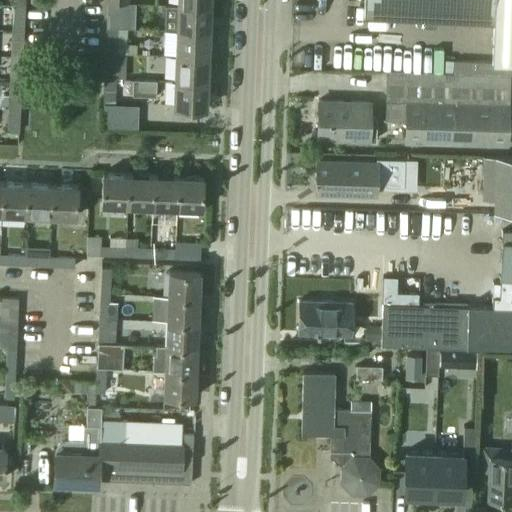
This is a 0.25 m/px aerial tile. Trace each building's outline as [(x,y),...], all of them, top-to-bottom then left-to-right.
[(511,62),(511,0),(364,0),(364,16),(493,20),(491,62),(511,62)] [(107,2),(106,28),(118,28),(119,3),(107,2)] [(210,6),(177,5),(176,31),(209,32),(210,6)] [(23,32),(24,7),(14,6),(12,31),(23,32)] [(106,28),(105,52),(117,53),(118,28),(106,28)] [(24,57),(25,32),(23,32),(12,31),(11,56),(22,57),(24,57)] [(176,31),(175,55),(208,57),(209,32),(176,31)] [(117,53),(105,52),(104,77),(116,78),(117,53)] [(208,57),(175,55),(174,80),(207,81),(208,57)] [(11,56),(9,81),(20,82),(22,57),(11,56)] [(508,144),(509,103),(510,103),(510,75),(386,71),(385,120),(407,121),(407,141),(508,144)] [(115,104),(116,78),(104,77),(103,103),(115,104)] [(132,77),(131,92),(156,93),(157,78),(132,77)] [(206,107),(207,81),(174,80),(173,106),(206,107)] [(19,107),(20,82),(9,81),(8,107),(19,107)] [(318,138),(371,140),(377,140),(377,117),(371,117),(371,102),(319,100),(318,138)] [(17,133),(19,107),(8,107),(7,132),(17,133)] [(511,156),(497,156),(496,200),(511,200),(511,156)] [(377,158),(377,161),(317,160),(316,192),(376,193),(377,180),(386,180),(385,186),(405,187),(405,158),(377,158)] [(101,204),(126,205),(127,173),(103,172),(101,204)] [(126,205),(151,206),(152,174),(127,173),(126,205)] [(151,206),(176,207),(177,176),(152,174),(151,206)] [(177,176),(176,207),(202,209),(203,177),(177,176)] [(1,214),(26,215),(27,183),(2,182),(1,214)] [(52,184),(27,183),(26,215),(51,216),(52,184)] [(78,185),(52,184),(51,216),(76,217),(75,234),(88,234),(90,191),(78,190),(78,185)] [(87,255),(125,256),(125,238),(125,246),(101,245),(101,236),(87,235),(87,255)] [(125,238),(125,256),(149,258),(149,247),(138,247),(138,238),(125,237),(125,238)] [(149,247),(149,258),(175,259),(175,242),(175,241),(174,248),(149,247)] [(511,242),(502,241),(500,279),(500,280),(511,280),(511,242)] [(175,242),(175,259),(200,260),(201,242),(175,242)] [(0,262),(24,264),(24,255),(0,253),(0,262)] [(49,265),(49,256),(24,255),(24,264),(49,265)] [(75,257),(49,256),(49,265),(74,266),(75,257)] [(100,292),(110,292),(112,267),(101,267),(100,292)] [(168,295),(199,296),(200,270),(169,269),(168,295)] [(383,303),(382,346),(417,347),(417,335),(423,335),(423,315),(417,315),(418,304),(418,294),(397,293),(398,277),(384,276),(383,303)] [(417,335),(417,347),(425,347),(426,347),(432,347),(486,349),(511,349),(511,280),(500,280),(499,296),(493,296),(492,306),(480,306),(430,304),(427,304),(418,304),(417,315),(423,315),(423,335),(417,335)] [(100,292),(99,317),(109,317),(110,292),(100,292)] [(168,295),(167,320),(198,321),(199,296),(168,295)] [(0,323),(0,324),(17,325),(19,298),(1,297),(0,323)] [(352,335),(352,303),(299,301),(298,332),(352,335)] [(109,317),(99,317),(98,342),(108,342),(109,317)] [(167,320),(166,344),(166,345),(197,346),(198,321),(167,320)] [(7,348),(16,348),(17,325),(0,324),(0,347),(7,348)] [(125,343),(108,342),(98,342),(96,367),(107,367),(107,368),(124,369),(125,343)] [(165,370),(196,371),(197,346),(166,345),(166,344),(156,344),(156,355),(153,355),(152,370),(165,370)] [(438,374),(439,348),(426,347),(425,374),(438,374)] [(6,374),(15,375),(16,348),(7,348),(6,374)] [(420,378),(421,355),(407,355),(406,376),(420,378)] [(382,366),(355,365),(355,379),(382,379),(382,366)] [(107,367),(96,367),(95,393),(105,393),(107,368),(107,367)] [(196,371),(165,370),(163,396),(195,397),(196,371)] [(15,375),(6,374),(4,398),(13,399),(15,375)] [(330,434),(351,435),(352,414),(333,413),(334,377),(303,376),(300,438),(330,440),(330,434)] [(16,405),(0,404),(0,421),(15,422),(16,405)] [(87,405),(86,406),(85,425),(83,424),(82,439),(66,439),(66,440),(59,442),(57,445),(55,453),(53,481),(97,483),(97,480),(100,425),(101,419),(102,406),(87,405)] [(371,414),(352,414),(351,435),(330,434),(330,440),(330,456),(343,468),(340,471),(340,485),(351,497),(368,498),(379,487),(379,471),(368,461),(371,414)] [(101,419),(100,425),(97,480),(191,484),(193,432),(182,432),(181,444),(158,443),(159,427),(126,426),(126,420),(101,419)] [(475,450),(476,426),(464,426),(463,450),(475,450)] [(511,443),(511,444),(511,455),(489,454),(487,497),(511,498),(511,443)] [(430,494),(433,495),(434,453),(406,451),(404,493),(415,494),(415,497),(430,498),(430,494)] [(463,454),(434,453),(433,495),(435,495),(435,498),(450,499),(450,495),(461,496),(463,454)]
